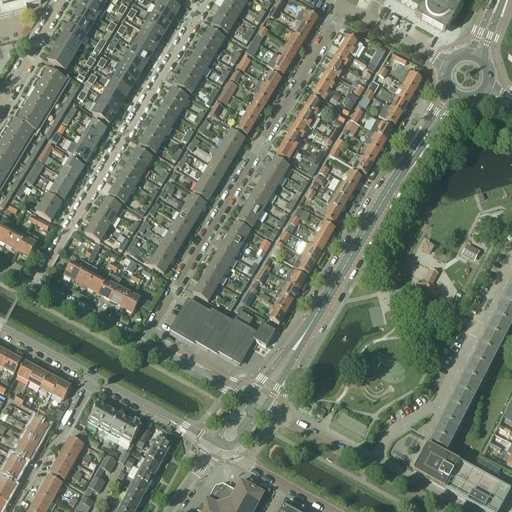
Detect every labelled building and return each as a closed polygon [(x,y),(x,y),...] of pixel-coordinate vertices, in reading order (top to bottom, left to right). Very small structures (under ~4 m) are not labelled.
[(0,0),(0,20),(26,13),(25,9),(40,6),(38,0),(0,0)] [(102,0),(85,0),(84,1),(105,14),(110,5),(102,0)] [(162,0),(157,9),(173,19),(179,10),(162,0)] [(226,0),(222,9),(238,19),(244,9),(227,0),(226,0)] [(227,0),(244,9),(249,0),(248,0),(227,0)] [(425,0),(426,0),(425,0),(392,0),(418,14),(415,20),(444,36),(451,24),(452,24),(463,4),(462,4),(463,0),(425,0)] [(84,1),(79,10),(96,20),(100,22),(105,14),(84,1)] [(278,2),(273,10),(279,13),(284,5),(278,2)] [(157,9),(152,17),(168,27),(173,19),(157,9)] [(216,18),(233,28),(238,19),(222,9),(216,18)] [(79,10),(74,19),(90,29),(96,20),(79,10)] [(273,10),(268,18),(274,21),(279,13),(273,10)] [(298,25),(310,32),(317,21),(305,13),(302,19),(304,20),(300,26),(298,25)] [(147,14),(143,22),(147,25),(164,35),(168,27),(152,17),(147,14)] [(210,27),(227,37),(233,28),(216,18),(210,27)] [(74,19),(69,28),(85,38),(90,29),(74,19)] [(147,25),(142,33),(159,43),(164,35),(147,25)] [(291,36),(303,43),(310,32),(298,25),(295,30),(297,31),(293,37),(291,36)] [(69,28),(63,36),(80,46),(85,38),(69,28)] [(202,41),(219,51),(225,41),(208,31),(202,41)] [(142,33),(137,41),(154,51),(159,43),(142,33)] [(63,36),(58,45),(75,55),(80,46),(63,36)] [(285,47),(285,48),(296,55),(303,43),(291,36),(288,41),(290,43),(287,48),(285,47)] [(133,39),(128,47),(132,50),(149,60),(154,51),(137,41),(133,39)] [(347,39),(339,51),(349,56),(349,57),(351,58),(354,53),(353,51),(357,45),(347,39)] [(197,50),(213,60),(219,51),(202,41),(197,50)] [(246,55),(252,59),(256,52),(255,51),(258,47),(253,44),(246,55)] [(58,45),(53,54),(69,64),(75,55),(58,45)] [(278,59),(290,66),(296,55),(285,48),(281,53),(283,54),(280,60),(278,59)] [(132,50),(127,58),(144,68),(149,60),(132,50)] [(191,59),(208,69),(213,60),(197,50),(191,59)] [(339,51),(333,62),(342,68),(343,68),(345,69),(348,64),(346,63),(349,57),(349,56),(339,51)] [(236,53),(232,60),(236,62),(240,55),(236,53)] [(53,54),(47,63),(64,73),(69,64),(53,54)] [(395,57),(393,61),(404,66),(406,63),(395,57)] [(127,58),(122,66),(139,76),(144,68),(127,58)] [(239,67),(245,70),(250,62),(244,58),(239,67)] [(185,69),(202,79),(208,69),(191,59),(185,69)] [(277,65),(273,72),(282,78),(290,66),(278,59),(275,64),(277,65)] [(365,70),(367,67),(355,59),(353,63),(365,70)] [(372,60),(368,67),(375,71),(377,68),(379,64),(378,64),(373,61),(372,60)] [(333,62),(326,73),(335,79),(338,80),(341,75),(339,74),(343,68),(342,68),(333,62)] [(118,63),(113,72),(117,74),(134,84),(139,76),(122,66),(118,63)] [(38,80),(62,95),(70,82),(59,75),(58,77),(44,69),(38,80)] [(180,78),(196,89),(202,79),(185,69),(180,78)] [(402,86),(414,93),(421,81),(404,72),(398,83),(402,86)] [(235,73),(230,81),(236,85),(241,77),(235,73)] [(326,73),(319,85),(329,90),(329,91),(331,92),(334,87),(332,85),(336,79),(338,81),(338,80),(335,79),(326,73)] [(117,74),(112,82),(129,92),(134,84),(117,74)] [(262,85),(261,85),(274,93),(280,81),(268,74),(265,79),(267,81),(264,86),(262,85)] [(218,83),(222,86),(226,80),(221,77),(218,83)] [(174,87),(191,97),(196,89),(180,78),(174,87)] [(31,90),(56,105),(62,95),(38,80),(31,90)] [(112,82),(107,91),(124,101),(129,92),(112,82)] [(229,83),(223,93),(231,98),(237,88),(229,83)] [(255,96),(255,97),(267,104),(274,93),(261,85),(258,91),(261,92),(257,98),(255,96)] [(319,85),(312,96),(324,103),(327,98),(325,97),(329,91),(329,90),(319,85)] [(396,97),(396,98),(408,105),(414,93),(402,86),(399,91),(401,93),(398,98),(396,97)] [(25,100),(50,115),(56,105),(31,90),(25,100)] [(200,91),(213,101),(218,93),(214,90),(210,96),(200,90),(200,91)] [(107,91),(102,99),(119,109),(124,101),(107,91)] [(166,100),(183,110),(189,101),(172,91),(166,100)] [(203,105),(209,108),(213,101),(200,91),(198,94),(208,100),(207,101),(206,101),(203,105)] [(225,107),(231,98),(223,93),(217,102),(225,107)] [(334,94),(331,100),(333,101),(337,103),(341,98),(334,94)] [(98,96),(93,104),(98,107),(114,117),(119,109),(102,99),(98,96)] [(248,108),(260,115),(267,104),(255,97),(252,102),(254,103),(250,109),(248,108)] [(389,109),(401,116),(408,105),(396,98),(393,103),(395,104),(391,110),(389,109)] [(310,99),(303,111),(313,116),(312,117),(313,117),(315,118),(318,113),(316,112),(320,105),(310,99)] [(19,110),(43,126),(50,115),(25,100),(19,110)] [(160,110),(177,120),(183,110),(166,100),(160,110)] [(348,102),(344,109),(350,113),(354,106),(348,102)] [(209,116),(215,120),(222,108),(216,104),(209,116)] [(98,107),(92,116),(108,126),(114,117),(98,107)] [(248,108),(241,119),(241,120),(253,127),(260,115),(248,108)] [(388,116),(384,122),(394,128),(401,116),(389,109),(386,114),(388,116)] [(35,134),(34,137),(36,138),(43,126),(19,110),(13,120),(35,134)] [(154,120),(171,129),(177,120),(160,110),(154,120)] [(312,117),(313,116),(303,111),(296,123),(305,128),(308,129),(308,130),(311,132),(318,120),(315,118),(313,117),(312,117)] [(5,129),(30,144),(34,137),(35,134),(13,120),(12,119),(5,129)] [(65,119),(62,125),(67,128),(70,122),(65,119)] [(149,129),(166,138),(171,129),(154,120),(149,129)] [(240,126),(236,133),(246,139),(253,127),(241,120),(238,125),(240,126)] [(91,122),(86,131),(101,139),(106,131),(91,122)] [(205,123),(200,131),(206,134),(211,126),(205,123)] [(296,123),(290,134),(301,141),(305,136),(302,135),(306,129),(308,130),(308,129),(305,128),(296,123)] [(337,132),(340,126),(335,123),(331,128),(337,132)] [(373,136),(385,143),(392,131),(380,124),(377,130),(379,131),(376,137),(373,136)] [(56,134),(61,137),(65,130),(60,127),(56,134)] [(0,137),(0,140),(24,154),(30,144),(5,129),(0,137)] [(144,138),(160,147),(166,138),(149,129),(144,138)] [(323,138),(332,143),(338,133),(333,129),(327,139),(324,137),(323,138)] [(81,139),(96,148),(101,139),(86,131),(81,139)] [(229,133),(223,142),(239,150),(244,142),(229,133)] [(50,143),(56,147),(61,138),(61,137),(56,134),(50,143)] [(290,134),(282,145),(294,152),(297,154),(298,154),(295,152),(298,147),(296,146),(299,140),(301,141),(290,134)] [(324,144),(329,147),(332,143),(323,138),(323,139),(316,135),(314,139),(321,143),(322,141),(325,142),(324,144)] [(367,147),(379,154),(385,143),(373,136),(370,141),(372,142),(369,148),(367,147)] [(138,147),(155,157),(160,147),(144,138),(138,147)] [(76,148),(91,156),(96,148),(81,139),(76,148)] [(0,153),(18,164),(24,154),(0,140),(0,153)] [(218,150),(233,160),(239,150),(223,142),(218,150)] [(194,149),(195,148),(191,145),(187,151),(192,154),(192,153),(204,161),(206,156),(194,149)] [(282,145),(276,157),(287,164),(290,159),(293,161),(297,154),(294,152),(282,145)] [(47,146),(41,155),(47,159),(53,150),(47,146)] [(362,160),(360,159),(372,166),(379,154),(367,147),(364,153),(366,154),(362,160)] [(76,148),(71,156),(86,165),(91,156),(76,148)] [(339,153),(340,152),(335,149),(334,150),(331,155),(337,158),(340,153),(339,153)] [(61,159),(63,156),(54,150),(52,154),(61,159)] [(213,159),(228,169),(233,160),(218,150),(213,159)] [(136,151),(130,161),(147,170),(152,161),(136,151)] [(325,155),(320,152),(316,158),(313,163),(318,166),(325,155)] [(0,168),(11,175),(18,164),(0,153),(0,168)] [(41,155),(37,162),(43,165),(47,159),(41,155)] [(184,158),(180,164),(184,166),(184,165),(188,167),(191,162),(184,158)] [(213,159),(207,168),(223,177),(228,169),(213,159)] [(372,166),(360,159),(357,164),(359,165),(356,172),(365,177),(372,166)] [(69,160),(64,169),(78,178),(83,169),(69,160)] [(268,169),(283,178),(289,169),(274,160),(268,169)] [(124,170),(141,180),(147,170),(130,161),(124,170)] [(37,164),(32,172),(38,176),(43,168),(37,164)] [(0,182),(5,185),(11,175),(0,168),(0,182)] [(202,177),(218,185),(223,177),(207,168),(202,177)] [(59,177),(73,186),(78,178),(64,169),(59,177)] [(268,169),(263,178),(278,187),(283,178),(268,169)] [(119,179),(135,189),(141,180),(124,170),(119,179)] [(33,185),(38,176),(32,172),(27,181),(33,185)] [(347,179),(344,185),(354,191),(361,179),(349,172),(345,178),(347,179)] [(164,173),(160,178),(165,181),(168,175),(164,173)] [(53,186),(68,194),(73,186),(59,177),(53,186)] [(202,177),(197,185),(213,194),(218,185),(202,177)] [(318,177),(314,183),(320,186),(322,188),(324,184),(323,180),(318,177)] [(257,187),(272,196),(278,187),(263,178),(257,187)] [(113,188),(129,199),(135,189),(119,179),(113,188)] [(344,185),(339,182),(333,194),(335,195),(347,202),(354,191),(344,185)] [(314,183),(311,189),(316,192),(320,186),(314,183)] [(168,184),(162,194),(166,196),(169,190),(173,192),(175,188),(168,184)] [(192,194),(207,204),(213,194),(197,185),(192,194)] [(63,203),(68,194),(53,186),(48,194),(63,203)] [(297,193),(295,196),(299,198),(304,190),(300,188),(297,186),(294,191),(297,193)] [(252,196),(267,204),(272,196),(257,187),(252,196)] [(108,197),(124,207),(129,199),(113,188),(108,197)] [(307,194),(304,199),(310,202),(313,198),(307,194)] [(326,205),(328,207),(340,214),(347,202),(335,195),(333,194),(326,205)] [(41,205),(56,214),(61,205),(46,196),(41,205)] [(252,196),(247,204),(262,213),(267,204),(252,196)] [(295,196),(289,206),(293,208),(299,198),(295,196)] [(190,197),(184,207),(199,216),(205,206),(190,197)] [(101,209),(115,218),(121,209),(106,200),(101,209)] [(247,204),(242,214),(257,222),(262,213),(247,204)] [(41,205),(35,214),(50,224),(56,214),(41,205)] [(3,218),(5,219),(7,220),(11,214),(15,208),(11,206),(3,218)] [(140,212),(145,215),(148,209),(144,206),(140,212)] [(179,215),(195,224),(199,216),(184,207),(179,215)] [(327,213),(324,220),(333,226),(340,214),(328,207),(325,212),(327,213)] [(95,218),(110,227),(115,218),(101,209),(95,218)] [(298,210),(291,221),(297,224),(303,213),(298,210)] [(156,220),(159,215),(152,211),(149,216),(156,220)] [(236,222),(251,231),(257,222),(242,214),(236,222)] [(174,224),(189,233),(195,224),(179,215),(174,224)] [(90,227),(105,236),(110,227),(95,218),(90,227)] [(482,218),(480,224),(487,228),(490,222),(482,218)] [(128,226),(135,231),(139,225),(135,222),(132,228),(128,226)] [(174,224),(168,233),(184,242),(189,233),(174,224)] [(235,224),(229,234),(244,243),(250,233),(235,224)] [(315,235),(327,242),(334,231),(322,224),(319,229),(321,230),(317,236),(315,235)] [(125,231),(132,236),(135,231),(128,226),(125,231)] [(84,236),(99,245),(105,236),(90,227),(84,236)] [(1,228),(0,228),(0,244),(5,247),(12,234),(1,228)] [(272,235),(268,241),(272,243),(278,234),(274,232),(272,235)] [(163,242),(178,251),(184,242),(168,233),(163,242)] [(280,240),(278,244),(284,247),(290,236),(284,233),(281,239),(285,241),(284,243),(280,240)] [(12,234),(5,247),(16,253),(19,248),(23,240),(12,234)] [(229,234),(224,242),(239,251),(244,243),(229,234)] [(19,248),(16,253),(28,259),(35,246),(38,241),(26,235),(23,240),(19,248)] [(309,246),(308,247),(321,254),(327,242),(315,235),(312,240),(314,242),(311,247),(309,246)] [(134,240),(130,248),(133,250),(138,242),(134,240)] [(163,242),(158,251),(173,260),(178,251),(163,242)] [(224,242),(218,252),(234,260),(239,251),(224,242)] [(266,243),(261,253),(265,256),(271,246),(266,243)] [(92,254),(92,255),(96,257),(100,249),(96,247),(92,254)] [(308,247),(302,258),(314,265),(321,254),(308,247)] [(467,248),(463,256),(473,261),(477,253),(467,248)] [(158,251),(152,260),(168,268),(173,260),(158,251)] [(213,260),(229,269),(234,260),(218,252),(213,260)] [(293,268),(297,271),(307,277),(314,265),(302,258),(299,257),(293,268)] [(147,268),(163,277),(168,268),(152,260),(147,268)] [(213,260),(208,269),(223,278),(229,269),(213,260)] [(70,265),(63,278),(75,284),(85,265),(79,263),(76,268),(70,265)] [(126,272),(132,275),(137,266),(131,263),(126,272)] [(85,265),(75,284),(86,290),(96,273),(96,272),(85,265)] [(59,275),(61,270),(55,267),(53,272),(59,275)] [(203,277),(218,287),(223,278),(208,269),(203,277)] [(143,271),(141,275),(150,280),(152,277),(143,271)] [(424,290),(429,298),(431,300),(438,296),(431,286),(437,276),(433,273),(430,272),(424,282),(418,283),(419,291),(424,290)] [(96,273),(86,290),(98,296),(107,279),(96,273)] [(135,273),(130,282),(134,283),(138,275),(135,273)] [(286,285),(298,292),(305,280),(293,273),(290,279),(292,280),(288,286),(286,285)] [(138,275),(134,283),(138,285),(141,280),(142,277),(138,275)] [(107,279),(98,296),(109,303),(116,290),(120,282),(109,276),(107,279)] [(197,286),(212,296),(218,287),(203,277),(197,286)] [(280,296),(292,303),(298,292),(286,285),(283,290),(285,291),(282,297),(280,296)] [(192,295),(207,304),(212,296),(197,286),(192,295)] [(116,290),(109,303),(120,308),(127,296),(116,290)] [(246,299),(242,305),(248,309),(252,301),(255,297),(249,294),(247,297),(246,299)] [(127,296),(120,308),(133,315),(139,302),(127,296)] [(277,301),(273,308),(285,315),(292,303),(280,296),(277,301)] [(497,315),(491,327),(506,335),(511,322),(511,300),(506,297),(499,310),(498,309),(495,314),(497,315)] [(238,366),(253,342),(252,342),(256,335),(247,329),(252,320),(239,313),(233,324),(211,312),(210,314),(188,302),(170,332),(192,346),(194,343),(215,356),(217,353),(238,366)] [(272,314),(268,321),(278,327),(285,315),(273,308),(270,313),(272,314)] [(252,342),(253,342),(265,349),(274,333),(261,326),(256,335),(252,342)] [(482,344),(476,356),(491,364),(506,335),(491,327),(484,339),(483,338),(480,344),(482,344)] [(0,351),(0,368),(2,370),(9,357),(0,351)] [(467,374),(460,386),(476,394),(491,364),(476,356),(469,368),(467,368),(465,373),(467,374)] [(9,357),(2,370),(14,376),(21,363),(9,357)] [(24,365),(17,377),(28,384),(35,371),(24,365)] [(35,371),(28,384),(40,390),(47,377),(35,371)] [(47,377),(40,390),(51,396),(58,383),(47,377)] [(58,383),(51,396),(63,402),(70,389),(58,383)] [(451,403),(445,415),(460,423),(476,394),(460,386),(454,398),(452,397),(450,402),(451,403)] [(97,430),(108,410),(98,405),(90,418),(87,425),(97,430)] [(7,407),(2,415),(7,418),(8,416),(8,417),(12,409),(7,407)] [(511,411),(508,409),(503,418),(511,422),(511,419),(511,411)] [(118,442),(129,422),(108,410),(97,430),(118,442)] [(85,415),(79,426),(85,429),(87,425),(90,418),(85,415)] [(436,432),(430,445),(445,453),(460,423),(445,415),(439,427),(437,426),(434,432),(436,432)] [(33,420),(29,428),(44,436),(48,428),(33,420)] [(129,422),(118,442),(129,448),(140,428),(129,422)] [(29,428),(24,437),(38,446),(44,436),(29,428)] [(145,431),(138,443),(143,446),(151,434),(145,431)] [(78,440),(89,446),(91,441),(81,435),(78,440)] [(24,437),(19,446),(34,454),(38,446),(24,437)] [(64,447),(79,456),(84,448),(69,440),(64,447)] [(157,440),(151,450),(164,458),(170,447),(157,440)] [(91,441),(89,446),(96,450),(99,445),(91,441)] [(12,453),(14,454),(14,455),(29,463),(34,454),(19,446),(16,444),(12,453)] [(60,456),(74,465),(79,456),(64,447),(60,456)] [(425,448),(412,472),(412,473),(412,474),(412,475),(413,476),(478,511),(498,511),(508,493),(425,448)] [(151,450),(146,461),(159,468),(164,458),(151,450)] [(123,453),(117,464),(123,467),(129,456),(123,453)] [(60,456),(54,466),(70,473),(74,465),(60,456)] [(10,457),(5,466),(20,474),(25,466),(10,457)] [(105,458),(102,464),(112,469),(115,463),(105,458)] [(473,470),(494,482),(500,471),(479,459),(473,470)] [(146,461),(140,471),(153,478),(159,468),(146,461)] [(102,464),(96,474),(101,476),(104,472),(109,475),(112,469),(102,464)] [(5,466),(0,475),(15,483),(20,474),(5,466)] [(49,475),(64,483),(70,473),(54,466),(49,475)] [(140,471),(134,481),(148,488),(153,478),(140,471)] [(96,474),(90,484),(101,490),(104,484),(99,481),(101,476),(96,474)] [(48,478),(42,487),(57,496),(62,486),(48,478)] [(0,479),(0,490),(10,497),(15,488),(0,479)] [(134,481),(129,492),(142,499),(148,488),(134,481)] [(253,511),(263,496),(255,491),(255,490),(249,487),(248,488),(240,483),(233,495),(223,490),(213,493),(208,503),(205,501),(201,509),(200,509),(198,511),(253,511)] [(90,484),(85,494),(90,497),(92,492),(98,495),(101,490),(90,484)] [(42,487),(37,496),(52,505),(57,496),(42,487)] [(0,490),(0,502),(5,506),(10,497),(0,490)] [(129,492),(123,502),(137,509),(142,499),(129,492)] [(85,494),(79,504),(80,504),(90,509),(93,504),(87,501),(90,497),(85,494)] [(33,505),(46,511),(48,511),(52,505),(37,496),(33,505)] [(123,502),(117,511),(135,511),(137,509),(123,502)]
